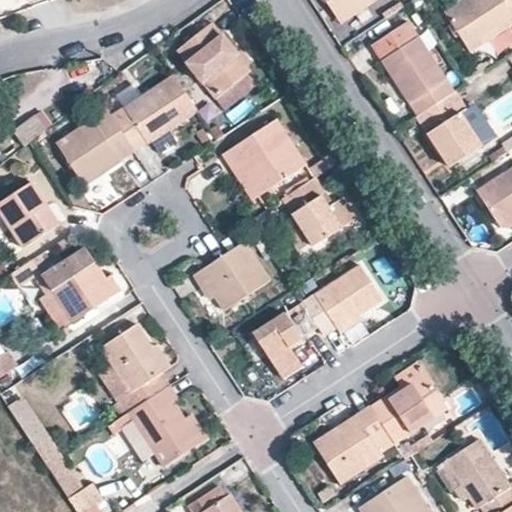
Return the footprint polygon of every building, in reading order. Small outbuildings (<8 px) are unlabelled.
[(325,0),(341,24),(378,0),(325,0)] [(511,0),(461,0),(443,12),(471,53),(511,25),(511,0)] [(409,105),(447,79),(408,20),(369,45),(409,105)] [(175,52),(215,100),(247,74),(250,71),(212,22),(175,52)] [(171,129),(198,113),(173,74),(110,115),(134,151),(146,143),(147,144),(171,129)] [(225,112),(257,86),(247,74),(215,100),(225,112)] [(482,145),(460,111),(465,108),(455,92),(415,118),(448,167),(482,145)] [(498,135),(477,101),(465,108),(460,111),(482,145),(498,135)] [(134,151),(106,110),(55,143),(83,186),(134,151)] [(36,115),(15,131),(26,146),(47,129),(36,115)] [(313,178),(276,120),(222,154),(252,201),(259,197),(266,209),(281,199),(307,182),(313,178)] [(171,129),(147,144),(154,155),(178,140),(171,129)] [(511,166),(475,190),(499,227),(508,228),(511,225),(511,166)] [(326,192),(315,176),(313,178),(307,182),(317,197),(322,195),(326,192)] [(0,203),(0,215),(22,249),(60,226),(32,182),(0,203)] [(356,218),(343,197),(329,206),(322,195),(317,197),(307,182),(281,199),(292,217),(310,244),(312,247),(356,218)] [(310,244),(292,217),(280,225),(297,252),(310,244)] [(214,297),(224,312),(270,281),(244,242),(192,275),(209,300),(214,297)] [(42,276),(72,323),(120,291),(110,275),(105,278),(85,248),(42,276)] [(18,289),(41,273),(33,260),(9,276),(18,289)] [(324,336),(382,299),(359,264),(302,302),(318,328),(324,336)] [(72,323),(42,276),(35,281),(45,295),(39,300),(59,331),(72,323)] [(318,328),(302,302),(252,334),(281,378),(301,366),(288,347),(318,328)] [(161,374),(170,368),(155,344),(151,347),(135,324),(100,347),(112,365),(130,394),(120,401),(127,413),(169,386),(161,374)] [(0,378),(18,366),(10,353),(0,359),(0,378)] [(400,388),(424,373),(417,363),(394,378),(400,388)] [(130,394),(112,365),(97,375),(116,403),(120,401),(130,394)] [(394,443),(447,408),(424,373),(370,408),(394,443)] [(184,418),(174,403),(178,400),(169,386),(127,413),(107,427),(112,434),(120,429),(132,421),(154,454),(163,467),(200,443),(184,418)] [(9,406),(24,430),(40,420),(24,396),(9,406)] [(380,452),(394,443),(370,408),(369,406),(312,443),(340,484),(383,456),(380,452)] [(208,439),(192,413),(184,418),(200,443),(208,439)] [(63,456),(40,420),(24,430),(47,466),(63,456)] [(154,454),(132,421),(120,429),(142,462),(154,454)] [(501,511),(511,505),(511,490),(479,439),(445,460),(477,510),(480,508),(483,511),(501,511)] [(85,490),(63,456),(47,466),(69,499),(85,490)] [(361,511),(429,511),(406,477),(358,508),(361,511)] [(85,490),(69,499),(77,511),(84,511),(97,504),(104,499),(93,483),(85,490)] [(241,511),(230,494),(226,497),(219,487),(196,503),(201,511),(241,511)] [(348,511),(342,501),(324,511),(348,511)]
